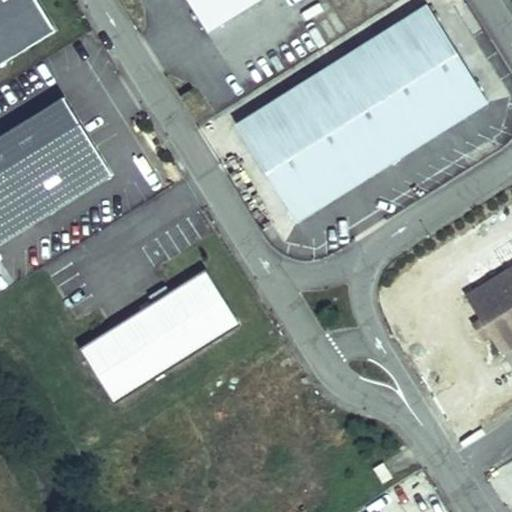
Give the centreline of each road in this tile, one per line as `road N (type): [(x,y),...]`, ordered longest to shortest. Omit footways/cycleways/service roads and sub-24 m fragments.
road 1 (residential): [(99,0),(284,298)]
road 2 (residential): [(479,511),(327,274)]
road 3 (residential): [(327,274),(511,160)]
